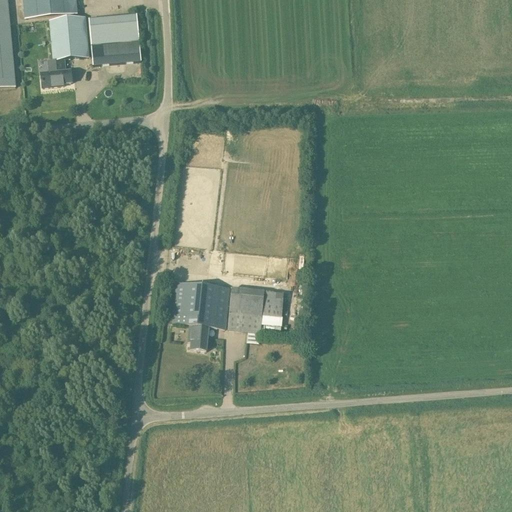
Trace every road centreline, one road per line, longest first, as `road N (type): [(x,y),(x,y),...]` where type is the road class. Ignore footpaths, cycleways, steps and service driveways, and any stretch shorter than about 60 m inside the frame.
road 1 (unclassified): [(138,419),(511,394)]
road 2 (unclassified): [(138,419),(164,116)]
road 3 (unclassified): [(164,116),(0,137)]
